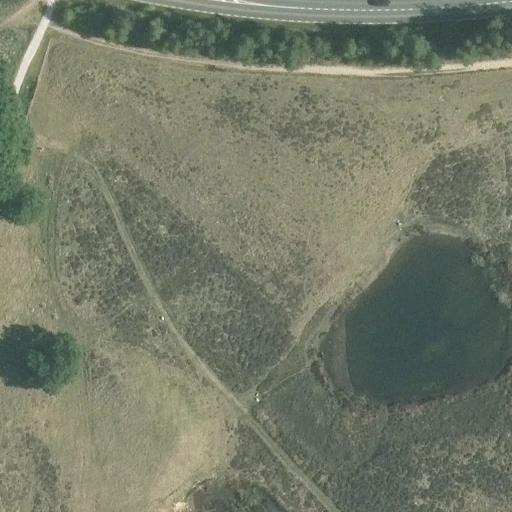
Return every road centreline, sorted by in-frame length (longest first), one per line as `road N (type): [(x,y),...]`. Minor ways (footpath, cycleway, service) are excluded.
road 1 (secondary): [(332,9),(511,1)]
road 2 (secondary): [(159,0),(308,17),(332,9)]
